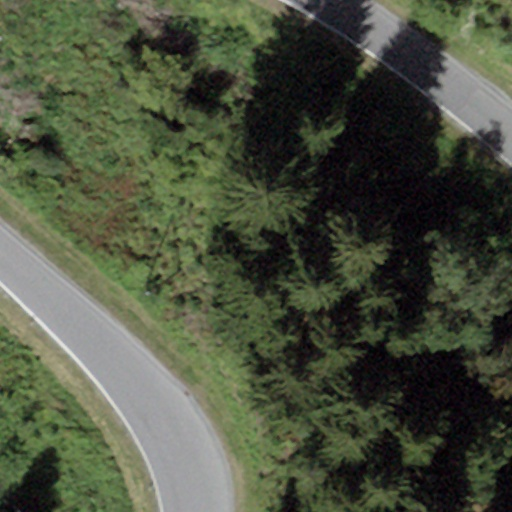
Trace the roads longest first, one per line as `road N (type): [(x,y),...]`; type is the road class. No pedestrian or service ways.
road 1 (residential): [(205,511),(177,431),(132,362),(0,243)]
road 2 (residential): [(314,0),(470,99),(511,135)]
